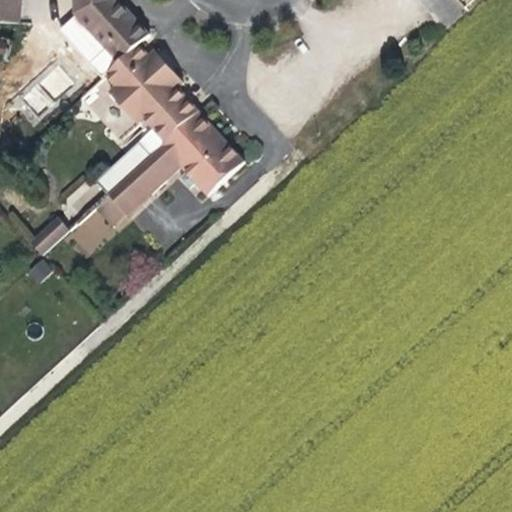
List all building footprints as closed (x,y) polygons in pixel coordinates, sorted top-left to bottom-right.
[(0,0),(0,28),(17,29),(18,0),(0,0)] [(136,49),(147,40),(112,2),(112,0),(71,0),(70,24),(83,40),(71,52),(84,69),(99,57),(107,50),(120,65),(136,49)] [(151,133),(185,103),(175,92),(181,87),(170,73),(161,79),(145,60),(136,49),(120,65),(111,73),(101,82),(110,92),(106,95),(121,113),(128,107),(142,122),(151,133)] [(99,57),(111,73),(120,65),(107,50),(99,57)] [(153,54),(145,60),(161,79),(170,73),(153,54)] [(162,145),(195,115),(185,103),(151,133),(162,145)] [(128,107),(121,113),(135,129),(142,122),(128,107)] [(242,166),(195,115),(162,145),(148,158),(105,198),(124,219),(163,183),(153,171),(167,159),(178,171),(182,176),(192,188),(203,201),(242,166)] [(148,158),(162,145),(151,133),(138,144),(148,158)] [(93,184),(105,198),(148,158),(138,144),(93,184)] [(153,171),(163,183),(178,171),(167,159),(153,171)] [(183,195),(192,188),(182,176),(172,183),(183,195)] [(105,198),(91,211),(109,232),(124,219),(105,198)] [(30,241),(43,255),(69,230),(56,216),(30,241)] [(38,284),(53,270),(42,257),(26,272),(38,284)]
